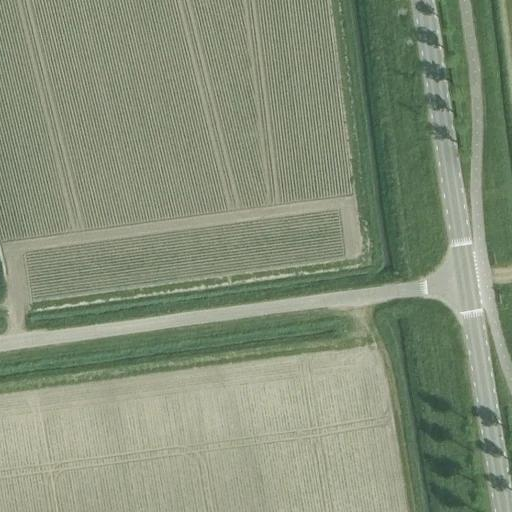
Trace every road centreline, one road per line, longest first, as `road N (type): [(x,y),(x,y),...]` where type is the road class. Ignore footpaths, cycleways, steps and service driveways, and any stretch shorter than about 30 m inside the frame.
road 1 (track): [(334,0),(366,257),(0,309)]
road 2 (track): [(382,0),(456,511)]
road 3 (unclassified): [(0,344),(466,281)]
road 4 (tertiary): [(466,281),(420,0)]
road 5 (tertiary): [(504,511),(466,281)]
road 6 (track): [(407,511),(385,374),(356,296)]
